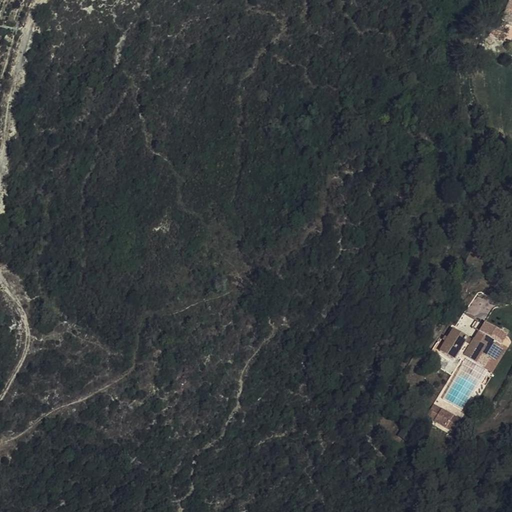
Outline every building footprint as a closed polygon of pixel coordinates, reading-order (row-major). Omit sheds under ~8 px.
[(511,8),(502,50),(511,52),(511,8)] [(461,339),(446,361),(460,371),(465,364),(488,380),(511,346),(492,333),(480,352),(461,339)] [(511,363),(511,359),(505,355),(488,380),(497,386),(511,363)] [(438,414),(430,426),(438,432),(446,419),(438,414)] [(446,419),(438,432),(448,439),(457,426),(446,419)] [(457,426),(448,439),(456,444),(464,432),(457,426)] [(414,429),(402,445),(408,450),(421,434),(414,429)]
